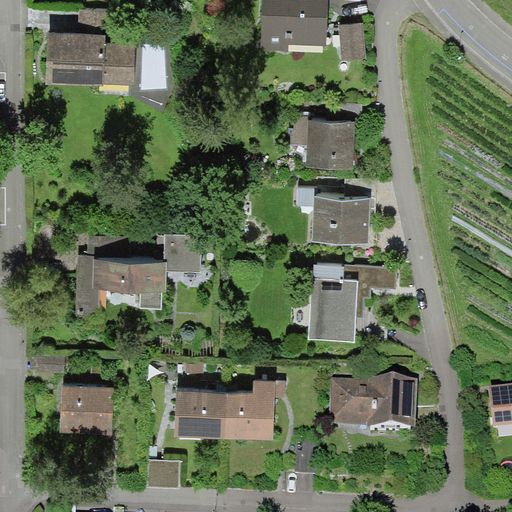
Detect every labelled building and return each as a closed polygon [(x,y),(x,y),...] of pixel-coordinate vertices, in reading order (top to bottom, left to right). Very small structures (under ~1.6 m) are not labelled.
[(330,0),(271,0),(269,43),(293,50),(290,37),(328,39),(330,0)] [(365,21),(343,25),(348,58),(370,55),(365,21)] [(110,33),(56,29),(52,82),(136,88),(138,46),(116,44),(110,33)] [(358,118),(321,113),(315,161),(353,165),(358,118)] [(375,193),(322,193),(322,236),(375,236),(375,193)] [(201,229),(166,229),(166,266),(201,266),(201,229)] [(160,258),(87,258),(87,291),(160,292),(160,258)] [(362,280),(317,276),(312,334),(358,337),(362,280)] [(419,385),(338,379),(335,424),(416,430),(419,385)] [(122,386),(74,381),(70,425),(118,430),(122,386)] [(256,383),(256,396),(181,394),(179,433),(269,436),(271,384),(256,383)] [(511,389),(497,392),(503,433),(511,431),(511,389)]
